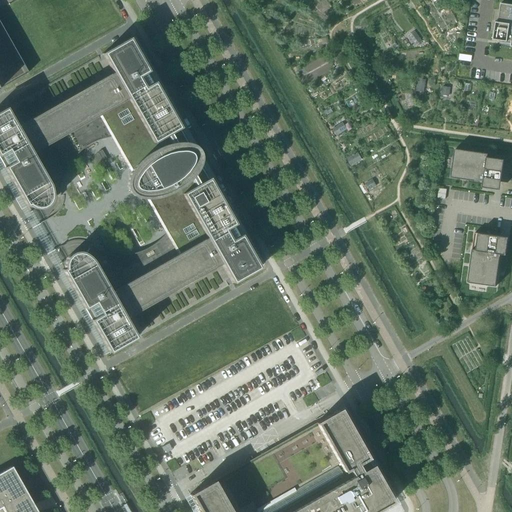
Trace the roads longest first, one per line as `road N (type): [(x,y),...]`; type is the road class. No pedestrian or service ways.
road 1 (unclassified): [(147,14),(357,385)]
road 2 (tertiary): [(384,370),(175,0)]
road 3 (unclassified): [(166,511),(0,222)]
road 4 (tertiary): [(0,349),(93,511)]
road 5 (tertiary): [(454,511),(448,483),(384,370)]
road 6 (unclassified): [(384,370),(511,294)]
road 7 (unclassified): [(357,385),(426,511)]
